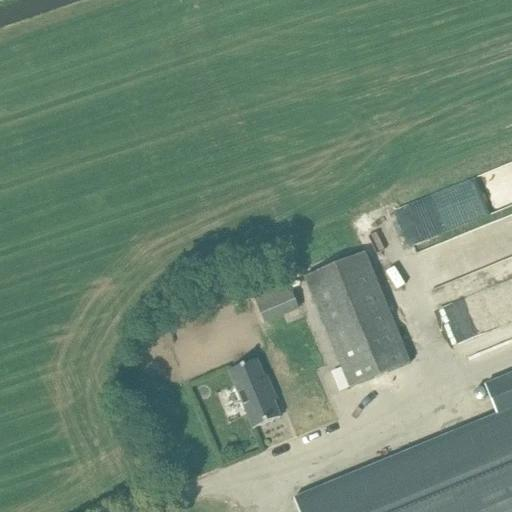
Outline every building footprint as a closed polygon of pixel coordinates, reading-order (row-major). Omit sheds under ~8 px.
[(506,233),(511,231),(511,195),(495,202),(506,233)] [(410,364),(364,253),(305,277),(351,388),(410,364)] [(259,302),(294,294),(288,268),(253,276),(259,302)] [(253,429),(281,417),(274,401),(276,400),(267,376),(264,377),(257,360),(229,371),(253,429)] [(497,415),(293,499),(298,511),(511,511),(511,374),(485,386),(497,415)] [(222,463),(220,473),(240,477),(242,467),(222,463)]
